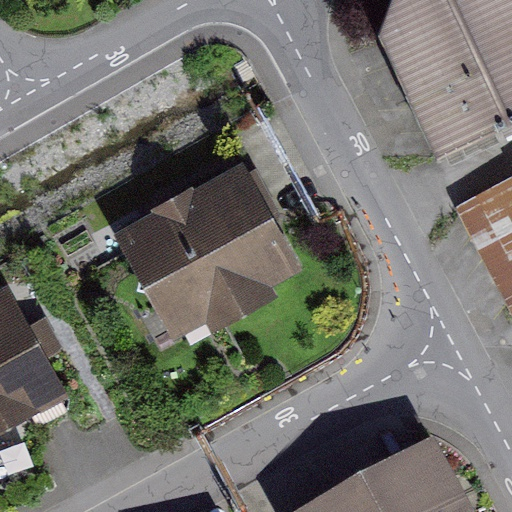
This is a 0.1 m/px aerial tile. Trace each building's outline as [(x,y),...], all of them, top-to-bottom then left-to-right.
[(511,0),(409,0),(394,33),(453,157),(511,129),(511,0)] [(511,173),(463,200),(511,291),(511,173)] [(127,237),(177,330),(287,271),(237,179),(127,237)] [(0,313),(0,437),(82,394),(30,298),(0,313)] [(479,511),(451,460),(353,511),(479,511)]
